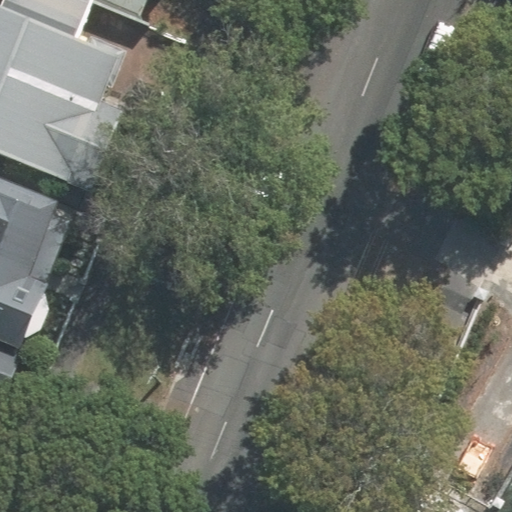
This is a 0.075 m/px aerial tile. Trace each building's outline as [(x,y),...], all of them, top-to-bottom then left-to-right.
[(73,38),(87,3),(81,0),(5,0),(0,12),(0,16),(69,46),(73,38)] [(161,0),(81,0),(87,3),(150,29),(161,0)] [(73,38),(69,46),(0,16),(0,154),(20,163),(68,183),(120,58),(73,38)] [(67,222),(0,193),(0,336),(16,344),(67,222)] [(511,383),(465,449),(511,482),(511,383)]
